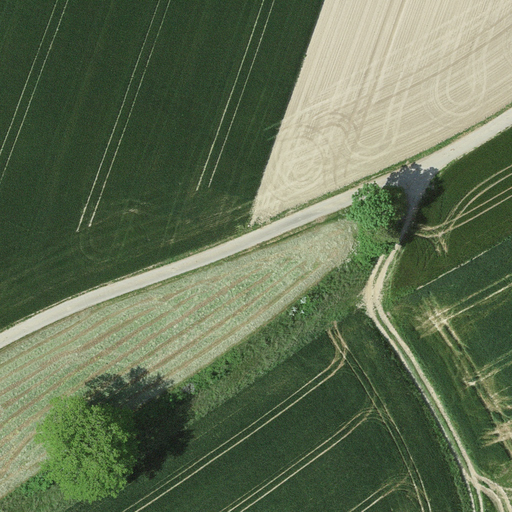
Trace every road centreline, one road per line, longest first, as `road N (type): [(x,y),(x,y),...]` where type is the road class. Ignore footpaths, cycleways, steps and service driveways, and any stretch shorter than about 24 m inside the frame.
road 1 (unclassified): [(511,114),(418,172),(85,302),(0,344)]
road 2 (track): [(418,172),(372,287),(378,317),(446,422),(477,511)]
